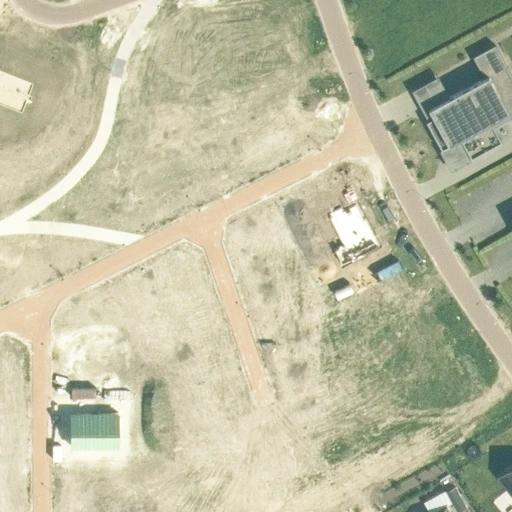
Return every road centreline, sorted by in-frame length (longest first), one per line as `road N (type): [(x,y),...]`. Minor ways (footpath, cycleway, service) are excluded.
road 1 (residential): [(374,126),(448,269),(511,361)]
road 2 (residential): [(28,306),(39,330),(40,511)]
road 3 (residential): [(197,219),(374,126)]
road 4 (residential): [(28,306),(197,219)]
road 5 (residential): [(197,219),(262,397)]
road 6 (residential): [(326,0),(374,126)]
